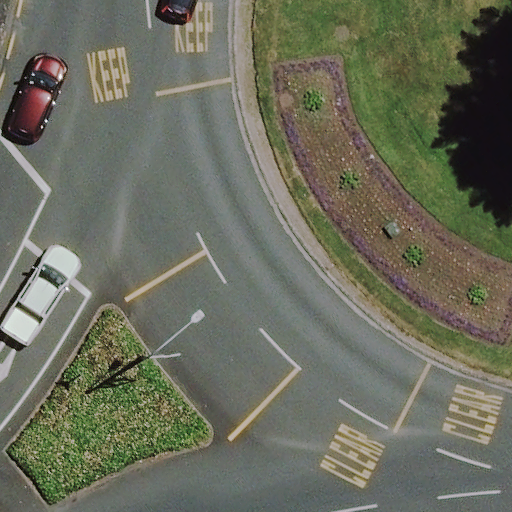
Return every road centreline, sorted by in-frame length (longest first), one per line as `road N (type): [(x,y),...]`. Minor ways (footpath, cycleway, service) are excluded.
road 1 (primary): [(511,469),(351,411),(264,333),(203,240),(156,129),(145,16)]
road 2 (primary): [(0,279),(145,16)]
road 3 (primary): [(511,488),(317,511)]
